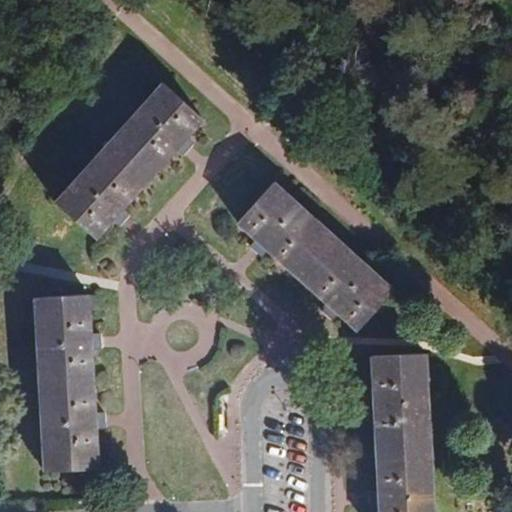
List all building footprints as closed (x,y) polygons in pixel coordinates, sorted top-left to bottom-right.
[(79,242),(95,223),(106,211),(156,151),(167,139),(188,115),(151,84),(40,209),(79,242)] [(175,147),(167,139),(156,151),(165,158),(175,147)] [(229,214),(248,230),(260,241),(322,295),(333,304),(351,318),(380,283),(259,180),(229,214)] [(106,211),(95,223),(102,230),(113,218),(106,211)] [(260,241),(248,230),(240,240),(253,252),(260,241)] [(94,493),(91,446),(90,428),(85,355),(85,336),(83,291),(29,294),(43,496),(94,493)] [(327,313),(333,304),(322,295),(316,303),(327,313)] [(94,336),(85,336),(85,355),(94,354),(94,336)] [(383,482),(385,499),(385,511),(434,511),(424,343),(374,346),(376,389),(377,404),(383,482)] [(377,404),(376,389),(366,389),(367,405),(377,404)] [(90,428),(91,446),(102,446),(101,428),(90,428)] [(373,500),(385,499),(383,482),(373,482),(373,500)]
